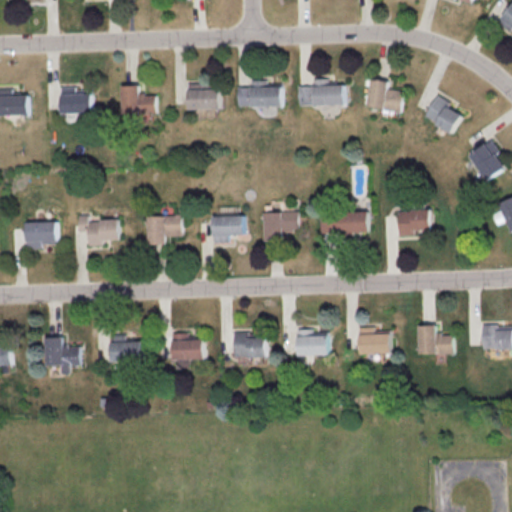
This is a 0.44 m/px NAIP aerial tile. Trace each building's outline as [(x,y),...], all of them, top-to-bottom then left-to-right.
[(499,21),(511,3),(511,28),(511,30),(499,21)] [(299,85),(314,84),(314,78),(330,77),(330,84),(345,83),(346,102),(300,103),(299,85)] [(373,77),(390,80),(388,87),(405,90),(401,111),(368,105),(373,77)] [(238,86),(252,86),(252,79),(268,79),(268,85),(283,85),(284,104),(238,105),(238,86)] [(189,82),(205,82),(206,88),(220,88),(221,107),(190,108),(189,82)] [(122,84),(140,84),(140,94),(157,94),(157,112),(123,112),(122,84)] [(62,86),(78,86),(78,89),(93,88),(94,110),(63,112),(62,86)] [(0,88),(14,88),(14,94),(30,94),(30,114),(0,114),(0,88)] [(439,93),(451,101),(448,105),(463,115),(452,132),(425,114),(439,93)] [(470,154),(491,139),(500,151),(497,154),(507,166),(489,179),(470,154)] [(511,227),(500,202),(511,196),(511,227)] [(400,234),(415,233),(415,229),(433,228),(432,208),(399,209),(400,234)] [(265,211),(300,210),(300,229),(283,229),(283,240),(266,240),(265,211)] [(323,232),(371,231),(370,210),(343,211),(343,213),(322,214),(323,232)] [(79,214),(89,214),(90,220),(101,220),(101,218),(120,218),(120,239),(104,239),(104,244),(90,245),(89,231),(80,231),(79,214)] [(213,215),(245,214),(245,234),(229,235),(230,241),(214,242),(213,215)] [(149,215),(183,215),(183,235),(166,235),(166,243),(149,243),(149,215)] [(27,248),(43,248),(43,243),(58,243),(58,220),(27,220),(27,248)] [(420,324),(436,323),(437,332),(442,331),(443,334),(454,334),(454,352),(421,353),(420,324)] [(483,323),(499,323),(499,329),(511,328),(511,348),(498,349),(498,347),(483,347),(483,323)] [(360,326),(376,325),(376,330),(392,329),(392,352),(361,353),(360,326)] [(298,328),(313,328),(313,331),(329,331),(330,353),(299,354),(298,328)] [(174,331),(190,331),(190,336),(198,335),(198,338),(205,338),(206,357),(173,358),(172,338),(174,338),(174,331)] [(236,331),(250,331),(250,333),(267,333),(268,356),(236,357),(236,331)] [(112,340),(112,333),(127,333),(128,340),(143,339),(143,359),(113,360),(112,340)] [(47,336),(63,336),(63,343),(69,343),(69,346),(80,345),(81,364),(71,364),(71,372),(63,372),(62,363),(48,364),(47,336)] [(0,344),(11,343),(13,364),(0,364),(0,344)]
